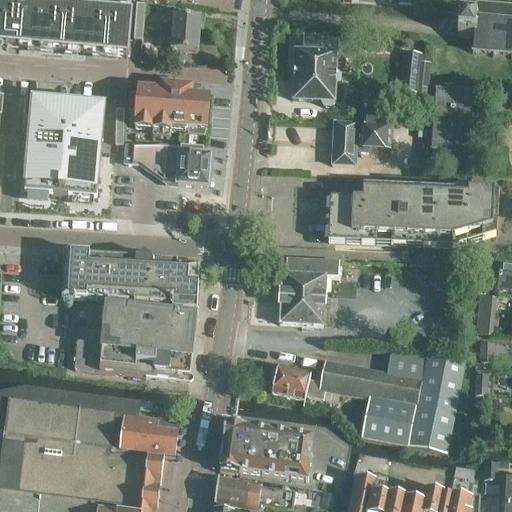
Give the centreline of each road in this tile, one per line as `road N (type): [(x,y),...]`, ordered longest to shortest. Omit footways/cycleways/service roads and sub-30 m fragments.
road 1 (tertiary): [(193,511),(234,252)]
road 2 (tertiary): [(234,252),(260,0)]
road 3 (residential): [(234,252),(0,236)]
road 4 (residential): [(0,66),(125,77)]
